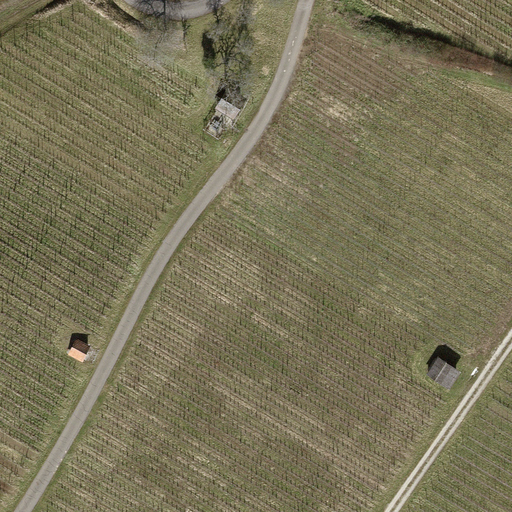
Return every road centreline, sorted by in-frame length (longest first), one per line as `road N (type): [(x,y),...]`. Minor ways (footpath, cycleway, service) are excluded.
road 1 (track): [(307,0),(271,106),(180,229),(22,511)]
road 2 (track): [(511,341),(392,511)]
